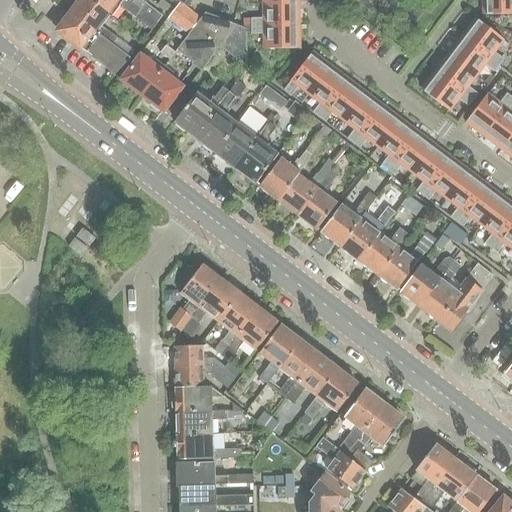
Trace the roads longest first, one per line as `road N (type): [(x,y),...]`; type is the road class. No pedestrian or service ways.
road 1 (residential): [(150,511),(144,282),(196,207)]
road 2 (tertiary): [(442,395),(196,207)]
road 3 (residential): [(511,180),(316,33),(316,0)]
road 4 (tertiary): [(122,152),(0,44)]
road 5 (tertiary): [(0,72),(122,152)]
